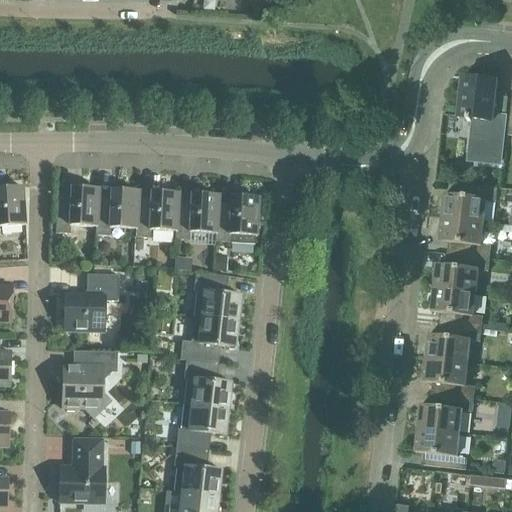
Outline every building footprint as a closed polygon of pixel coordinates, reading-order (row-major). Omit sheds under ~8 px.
[(461,91),(458,118),(468,120),(468,121),(472,122),(472,120),(477,120),(474,140),(488,142),(486,160),(502,162),(507,116),(495,115),(497,96),(498,90),(498,89),(498,82),(463,78),(463,79),(466,80),(465,88),(461,91)] [(445,195),(442,219),(485,223),(487,201),(497,202),(499,189),(456,184),(454,196),(445,195)] [(0,227),(26,226),(23,188),(0,189),(0,227)] [(71,226),(96,228),(97,228),(98,197),(99,197),(99,190),(72,188),(71,195),(58,194),(56,234),(70,235),(71,226)] [(110,237),(111,229),(136,230),(139,199),(139,192),(112,190),(111,197),(99,197),(98,197),(97,228),(96,228),(96,236),(110,237)] [(136,230),(135,238),(150,239),(151,231),(176,232),(179,201),(179,194),(151,193),(151,200),(139,199),(136,230)] [(191,233),(216,235),(218,204),(219,204),(219,196),(191,195),(191,202),(179,201),(176,232),(175,241),(190,242),(191,233)] [(216,235),(215,243),(255,245),(256,237),(257,237),(259,199),(231,197),(231,204),(219,204),(218,204),(216,235)] [(449,243),(448,255),(491,260),(492,247),(482,246),(485,223),(442,219),(440,242),(449,243)] [(437,265),(434,289),(477,294),(479,271),(489,272),(491,260),(448,255),(447,266),(437,265)] [(215,258),(214,271),(226,271),(226,259),(215,258)] [(175,270),(191,271),(191,262),(175,261),(175,270)] [(197,293),(194,317),(238,323),(240,305),(242,302),(243,298),(240,294),(236,294),(233,296),(228,295),(224,291),(226,277),(196,274),(194,292),(197,293)] [(65,297),(64,332),(104,333),(105,302),(119,303),(119,276),(87,275),(87,297),(65,297)] [(12,287),(0,286),(0,322),(11,323),(12,287)] [(434,289),(432,313),(441,314),(440,325),(483,330),(495,331),(495,326),(483,325),(484,317),(474,316),(477,294),(434,289)] [(180,361),(186,362),(216,364),(218,351),(223,347),(227,348),(229,350),(234,351),(237,348),(238,343),(236,341),(238,323),(194,317),(191,343),(182,342),(180,361)] [(429,336),(427,359),(469,364),(471,342),(481,343),(483,330),(440,325),(439,337),(429,336)] [(0,386),(10,387),(10,353),(0,352),(0,386)] [(63,367),(63,378),(63,410),(67,410),(67,412),(75,412),(75,410),(85,410),(94,419),(111,402),(103,394),(103,380),(110,373),(117,373),(118,353),(74,352),(74,366),(69,366),(65,366),(64,366),(63,367)] [(433,384),(432,395),(475,400),(476,388),(466,386),(469,364),(427,359),(424,383),(433,384)] [(187,380),(184,405),(228,410),(230,392),(233,390),(233,385),(230,382),(226,381),(223,383),(219,383),(214,378),(216,364),(186,362),(184,380),(187,380)] [(421,406),(419,430),(461,434),(463,412),(473,413),(475,400),(432,395),(431,407),(421,406)] [(178,430),(176,448),(206,452),(208,438),(213,434),(217,435),(219,438),(224,438),(228,435),(228,431),(226,428),(228,410),(184,405),(181,430),(178,430)] [(511,406),(500,405),(498,417),(511,418),(511,410),(511,406)] [(0,448),(8,448),(9,430),(6,430),(7,414),(0,413),(0,448)] [(461,434),(419,430),(416,453),(426,454),(424,466),(467,471),(468,458),(458,457),(461,434)] [(77,468),(61,467),(59,511),(61,511),(61,504),(104,505),(105,469),(102,469),(103,441),(74,440),(74,457),(78,457),(77,468)] [(140,444),(132,444),(132,456),(140,456),(140,444)] [(174,493),(182,494),(218,498),(220,479),(223,477),(223,473),(220,469),(216,469),(213,471),(209,470),(205,465),(206,452),(176,448),(174,467),(177,468),(174,493)] [(499,462),(494,467),(493,474),(505,475),(507,463),(499,462)] [(472,476),(471,486),(488,488),(489,478),(472,476)] [(216,511),(218,498),(182,494),(180,511),(216,511)]
